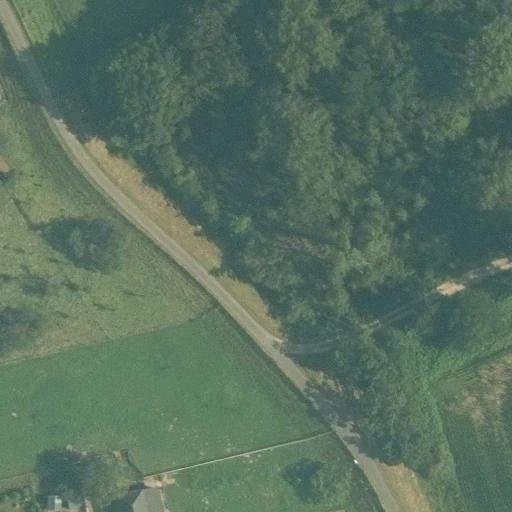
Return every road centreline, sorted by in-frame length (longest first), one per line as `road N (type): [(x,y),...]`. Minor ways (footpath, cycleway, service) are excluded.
road 1 (residential): [(0,6),(71,146),(269,345)]
road 2 (track): [(334,341),(511,260)]
road 3 (residential): [(314,395),(394,511)]
road 4 (unclassified): [(314,395),(313,373),(334,341),(314,349),(269,345)]
